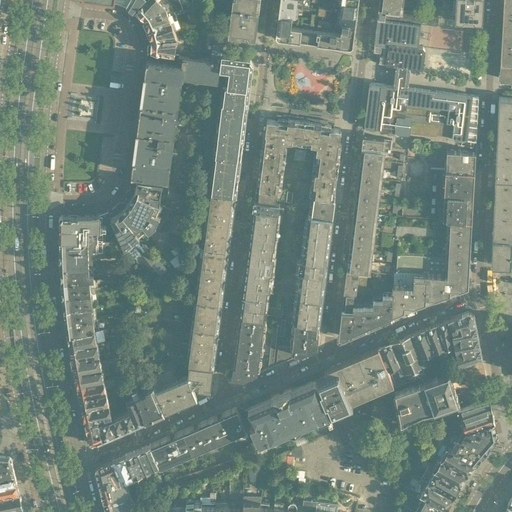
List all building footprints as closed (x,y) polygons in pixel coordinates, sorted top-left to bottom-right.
[(134,11),(144,0),(129,0),(126,6),(134,11)] [(144,0),(134,11),(134,12),(139,17),(142,16),(145,20),(143,23),(145,28),(171,20),(167,12),(173,10),(174,10),(183,7),(179,0),(144,0)] [(256,0),(232,0),(231,14),(228,14),(226,28),(229,28),(228,34),(255,38),(259,11),(256,10),(256,0)] [(352,45),(358,0),(280,0),(276,35),(278,38),(350,47),(352,45)] [(379,0),(378,7),(400,10),(400,0),(379,0)] [(452,0),(452,14),(455,14),(455,20),(482,22),(483,0),(452,0)] [(511,26),(511,0),(503,0),(502,26),(511,26)] [(177,18),(174,10),(173,10),(167,12),(171,20),(177,18)] [(438,17),(380,10),(379,18),(377,18),(420,23),(437,25),(438,17)] [(171,20),(145,28),(147,36),(151,37),(151,39),(177,37),(174,28),(180,26),(177,18),(171,20)] [(478,95),(407,86),(409,66),(423,68),(425,49),(423,46),(417,45),(418,36),(419,36),(419,35),(420,24),(420,23),(377,18),(376,30),(375,30),(375,31),(376,31),(374,43),(372,62),(396,65),(394,85),(371,82),(369,84),(364,124),(366,126),(380,128),(380,131),(391,133),(395,130),(396,132),(436,136),(438,135),(470,139),(470,143),(465,142),(464,141),(461,143),(461,145),(473,147),(474,139),(476,139),(478,95)] [(511,26),(502,26),(500,61),(511,61),(511,26)] [(151,42),(148,43),(147,50),(175,54),(177,37),(151,39),(151,42)] [(168,177),(182,72),(210,76),(208,88),(206,105),(213,105),(215,89),(217,89),(218,79),(217,79),(218,73),(220,64),(221,53),(223,42),(213,41),(211,59),(179,54),(178,62),(146,58),(144,74),(145,74),(141,101),(140,101),(137,130),(134,157),(133,157),(131,172),(168,177)] [(250,57),(221,53),(220,64),(229,66),(228,75),(227,84),(249,87),(253,60),(250,57)] [(511,61),(500,61),(499,77),(511,78),(511,61)] [(249,87),(227,84),(224,84),(221,111),(246,114),(249,87)] [(511,97),(499,96),(498,119),(511,119),(511,97)] [(246,114),(221,111),(219,121),(218,121),(216,138),(242,141),(246,114)] [(288,117),(288,118),(287,121),(267,118),(265,132),(263,132),(255,197),(276,200),(279,180),(282,180),(284,167),(281,167),(283,147),(285,147),(285,142),(317,146),(316,151),(318,151),(315,171),(312,171),(310,184),(313,184),(312,194),(314,195),(334,197),(336,181),(341,142),(339,142),(341,128),(320,125),(321,121),(288,117)] [(511,119),(498,119),(496,148),(511,149),(511,119)] [(371,242),(376,205),(382,151),(390,152),(392,139),(363,135),(353,211),(352,222),(347,259),(346,268),(344,285),(357,286),(359,269),(368,270),(371,243),(371,242)] [(206,156),(208,139),(202,138),(199,155),(200,155),(199,163),(205,164),(207,156),(206,156)] [(240,159),(242,141),(216,138),(213,156),(216,156),(240,159)] [(296,148),(295,158),(305,159),(306,148),(296,148)] [(511,149),(496,148),(495,179),(511,179),(511,149)] [(447,149),(445,168),(474,170),(475,159),(472,159),(472,150),(447,149)] [(237,181),(239,168),(240,159),(216,156),(215,161),(210,161),(209,169),(214,170),(213,174),(213,178),(237,181)] [(474,170),(445,168),(430,167),(429,180),(473,183),(474,170)] [(164,183),(130,178),(129,183),(131,185),(130,188),(160,202),(161,198),(162,190),(164,190),(165,185),(164,183)] [(235,194),(237,181),(213,178),(211,191),(235,194)] [(511,179),(495,179),(494,209),(511,209),(511,179)] [(471,219),(473,196),(473,183),(429,180),(427,217),(450,218),(471,219)] [(175,185),(174,194),(190,196),(191,187),(175,185)] [(164,204),(160,202),(130,188),(127,189),(125,192),(126,195),(127,195),(125,199),(156,223),(158,218),(163,220),(165,216),(160,214),(164,204)] [(235,194),(211,191),(209,202),(206,229),(230,232),(235,194)] [(334,197),(314,195),(312,213),(333,216),(335,197),(334,197)] [(119,201),(116,204),(139,232),(146,226),(149,229),(156,223),(125,199),(123,201),(122,201),(119,201)] [(279,207),(279,203),(254,199),(253,208),(278,212),(285,213),(285,208),(279,207)] [(112,210),(110,212),(118,230),(125,245),(141,233),(139,232),(116,204),(112,207),(112,210)] [(277,221),(278,212),(253,208),(252,217),(277,221)] [(102,230),(102,227),(118,230),(110,212),(108,209),(100,213),(94,214),(63,215),(60,218),(60,240),(93,239),(94,239),(94,230),(102,230)] [(511,209),(494,209),(491,265),(511,265),(511,209)] [(320,323),(327,260),(333,216),(312,213),(308,213),(302,257),(299,257),(295,293),(289,293),(287,309),(295,310),(294,320),(295,320),(320,323)] [(276,229),(277,221),(252,217),(251,226),(276,229)] [(468,285),(470,250),(471,219),(450,218),(449,249),(448,255),(448,257),(447,275),(426,274),(425,296),(430,296),(431,298),(450,292),(450,287),(455,288),(456,290),(468,285)] [(275,238),(276,229),(251,226),(250,235),(275,238)] [(432,239),(432,228),(394,227),(393,238),(397,239),(397,237),(432,239)] [(230,232),(206,229),(203,256),(227,259),(230,232)] [(274,246),(275,238),(250,235),(249,243),(273,246),(274,246)] [(101,250),(101,240),(93,240),(93,239),(60,240),(60,251),(101,250)] [(272,254),(273,246),(249,243),(248,251),(272,254)] [(176,246),(170,250),(175,255),(180,251),(176,246)] [(448,255),(449,249),(397,246),(397,252),(448,255)] [(150,249),(138,260),(149,273),(155,268),(160,274),(167,269),(150,249)] [(102,262),(101,250),(60,251),(61,266),(93,265),(102,264),(102,262)] [(189,262),(180,251),(175,255),(170,260),(179,271),(189,262)] [(273,262),(274,254),(272,254),(248,251),(247,259),(273,262)] [(392,288),(392,291),(391,314),(410,306),(410,304),(414,304),(414,305),(424,301),(425,296),(426,274),(427,257),(397,255),(396,265),(394,265),(393,288),(392,288)] [(227,259),(203,256),(199,283),(223,286),(227,259)] [(272,272),(273,262),(247,259),(245,268),(269,271),(272,272)] [(94,277),(93,265),(61,266),(61,267),(62,279),(94,277)] [(268,280),(269,271),(245,268),(244,276),(268,280)] [(359,282),(367,282),(368,272),(359,272),(359,282)] [(269,288),(271,280),(268,280),(244,276),(243,285),(267,288),(269,288)] [(95,291),(94,277),(62,279),(63,294),(95,291)] [(223,286),(199,283),(196,309),(220,312),(223,286)] [(266,297),(267,288),(243,285),(242,293),(266,297)] [(357,286),(344,285),(344,292),(343,292),(342,307),(353,309),(353,302),(354,292),(356,293),(357,286)] [(96,303),(95,291),(63,294),(65,308),(96,303)] [(372,302),(363,302),(363,303),(353,302),(353,309),(342,307),(339,333),(341,335),(382,319),(391,315),(391,314),(392,291),(382,291),(382,296),(373,296),(372,302)] [(364,294),(356,293),(354,292),(353,302),(363,303),(363,302),(364,294)] [(265,305),(266,297),(242,293),(241,302),(265,305)] [(282,316),(283,308),(265,305),(241,302),(239,313),(264,317),(264,313),(282,316)] [(95,305),(96,305),(96,303),(65,308),(66,322),(96,317),(95,305)] [(220,312),(196,309),(192,335),(217,338),(220,312)] [(469,310),(450,318),(453,327),(463,326),(476,324),(474,312),(469,310)] [(237,330),(236,340),(261,343),(264,317),(239,313),(237,330)] [(97,329),(96,317),(66,322),(68,334),(96,329),(97,329)] [(450,318),(436,323),(444,344),(445,347),(452,345),(450,328),(453,327),(450,318)] [(320,323),(295,320),(292,346),(278,344),(276,363),(295,356),(295,352),(299,353),(300,353),(317,346),(320,323)] [(436,323),(425,328),(432,349),(444,344),(436,323)] [(147,326),(135,324),(132,339),(145,341),(147,326)] [(476,324),(463,326),(463,330),(454,331),(455,338),(478,334),(476,324)] [(273,327),(268,367),(273,365),(277,327),(273,327)] [(425,328),(413,332),(420,353),(432,349),(425,328)] [(98,342),(97,336),(96,329),(68,334),(70,346),(98,342)] [(427,373),(420,353),(413,332),(391,341),(404,380),(427,373)] [(478,334),(455,338),(456,350),(480,346),(478,334)] [(217,338),(192,335),(188,362),(189,362),(213,365),(217,338)] [(261,343),(236,340),(235,350),(232,376),(242,377),(242,378),(257,371),(261,343)] [(404,380),(391,341),(379,346),(392,381),(393,384),(404,380)] [(98,342),(70,346),(72,359),(100,354),(98,342)] [(392,381),(379,346),(329,367),(329,368),(330,368),(332,373),(330,374),(330,373),(316,379),(322,393),(330,412),(353,403),(351,400),(356,398),(356,397),(392,381)] [(480,346),(456,350),(458,363),(482,356),(480,346)] [(100,354),(72,359),(75,371),(102,366),(100,354)] [(171,367),(150,376),(153,385),(164,411),(197,397),(193,389),(197,387),(210,388),(213,365),(189,362),(188,370),(187,375),(177,380),(171,367)] [(102,366),(75,371),(77,383),(104,378),(102,366)] [(459,400),(457,393),(456,394),(451,379),(452,379),(449,371),(437,375),(435,373),(431,377),(423,379),(424,381),(413,385),(413,383),(393,389),(401,423),(422,412),(434,409),(442,406),(447,406),(447,405),(459,400)] [(104,378),(77,383),(80,396),(106,391),(104,378)] [(311,397),(322,393),(316,379),(292,389),(291,387),(271,396),(272,398),(262,402),(248,408),(253,421),(250,422),(258,440),(259,442),(287,430),(287,431),(298,427),(297,426),(319,416),(311,397)] [(164,411),(153,385),(144,389),(145,391),(143,392),(153,416),(164,411)] [(153,416),(143,392),(139,394),(137,387),(132,389),(134,395),(145,419),(153,416)] [(106,391),(80,396),(82,408),(109,403),(106,391)] [(145,419),(134,395),(127,398),(130,408),(131,411),(136,423),(145,419)] [(490,395),(460,405),(458,406),(461,417),(492,407),(490,395)] [(109,403),(82,408),(85,420),(105,417),(111,415),(109,403)] [(216,414),(207,418),(217,441),(246,429),(236,406),(222,412),(216,414)] [(258,440),(250,422),(244,407),(241,408),(255,441),(258,440)] [(494,419),(492,407),(461,417),(462,418),(451,422),(452,427),(465,427),(494,419)] [(426,423),(454,414),(452,408),(440,412),(440,413),(425,418),(426,423)] [(131,411),(125,413),(121,415),(125,428),(136,423),(131,411)] [(109,420),(109,422),(114,433),(125,428),(121,415),(109,420)] [(105,417),(85,420),(89,440),(93,442),(102,438),(99,425),(106,423),(105,417)] [(193,425),(184,429),(193,451),(217,441),(207,418),(198,422),(193,424),(193,425)] [(495,436),(497,432),(494,419),(465,427),(452,427),(450,430),(455,433),(459,436),(482,451),(490,442),(495,436)] [(109,422),(106,423),(99,425),(102,438),(114,433),(109,422)] [(475,460),(448,444),(436,437),(442,427),(434,423),(424,431),(418,442),(441,454),(441,455),(467,471),(475,460)] [(169,435),(150,443),(160,466),(193,451),(184,429),(174,433),(174,432),(169,435)] [(482,451),(459,436),(455,433),(448,444),(475,460),(476,458),(478,456),(482,451)] [(160,466),(150,443),(142,446),(151,469),(154,475),(162,472),(159,466),(160,466)] [(142,446),(134,450),(143,472),(146,471),(149,477),(153,476),(150,469),(151,469),(142,446)] [(134,450),(125,453),(134,475),(143,472),(134,450)] [(404,451),(401,455),(411,461),(413,457),(404,451)] [(134,475),(125,453),(111,460),(121,482),(126,481),(135,478),(134,475)] [(9,456),(0,455),(0,475),(15,473),(11,458),(13,457),(10,454),(9,456)] [(292,467),(293,455),(282,454),(280,466),(292,467)] [(467,471),(441,455),(441,454),(434,466),(460,481),(467,471)] [(173,476),(171,473),(165,475),(170,486),(183,484),(236,466),(233,458),(174,478),(173,480),(171,479),(173,476)] [(111,460),(97,466),(95,469),(100,489),(121,482),(111,460)] [(460,481),(434,466),(429,462),(426,468),(422,466),(419,471),(422,473),(421,476),(426,478),(451,494),(456,486),(458,487),(461,482),(460,481)] [(15,473),(0,475),(0,485),(16,482),(15,473)] [(451,494),(426,478),(421,476),(415,486),(422,491),(446,505),(449,505),(451,501),(449,497),(451,494)] [(139,491),(135,478),(126,481),(121,482),(100,489),(104,503),(131,494),(130,493),(139,491)] [(16,482),(0,485),(0,496),(19,493),(16,482)] [(442,511),(446,505),(422,491),(415,486),(414,486),(409,495),(436,511),(442,511)] [(216,511),(217,501),(216,495),(216,492),(211,493),(211,497),(201,498),(201,501),(200,511),(216,511)] [(436,511),(409,495),(405,492),(401,502),(416,511),(417,511),(436,511)] [(19,493),(0,496),(0,510),(22,506),(19,493)] [(131,494),(104,503),(106,511),(117,511),(125,510),(134,506),(131,494)] [(229,511),(230,506),(230,503),(230,500),(226,500),(226,495),(216,495),(217,501),(216,511),(229,511)] [(244,495),(244,502),(243,511),(258,511),(260,501),(251,500),(251,495),(244,495)] [(315,511),(316,511),(316,510),(317,504),(317,500),(303,499),(302,506),(302,510),(301,511),(315,511)] [(239,500),(230,500),(230,503),(230,506),(229,511),(243,511),(244,502),(239,503),(239,500)] [(287,511),(288,508),(283,507),(283,501),(274,500),(273,507),(272,511),(287,511)] [(336,511),(337,503),(317,500),(317,504),(316,510),(316,511),(315,511),(336,511)] [(200,511),(201,501),(187,502),(187,511),(200,511)] [(272,511),(273,507),(269,506),(269,502),(260,501),(258,511),(272,511)] [(187,511),(187,502),(173,504),(173,511),(187,511)] [(301,511),(302,510),(302,506),(297,505),(296,503),(294,502),(291,502),(289,504),(288,504),(288,508),(287,511),(301,511)] [(417,511),(416,511),(401,502),(398,511),(397,511),(396,511),(417,511)]
